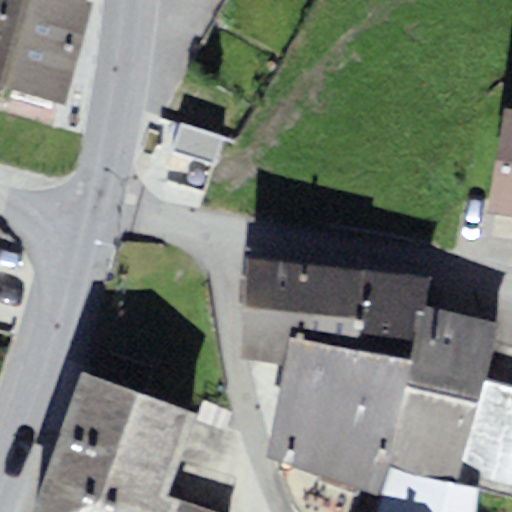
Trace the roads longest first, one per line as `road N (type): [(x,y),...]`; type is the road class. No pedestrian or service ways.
road 1 (unclassified): [(83,221),(51,346),(0,485)]
road 2 (unclassified): [(139,0),(123,100),(83,221)]
